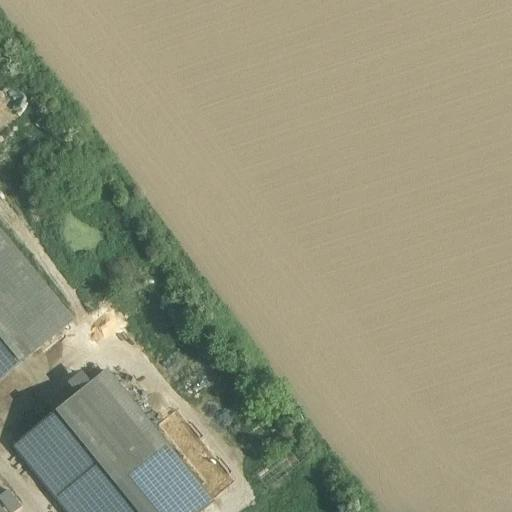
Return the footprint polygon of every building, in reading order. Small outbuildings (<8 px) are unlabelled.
[(0,381),(71,323),(0,236),(0,381)] [(190,342),(161,365),(173,380),(202,357),(190,342)] [(71,390),(86,382),(79,370),(64,378),(71,390)] [(13,449),(64,511),(201,511),(212,503),(106,372),(13,449)] [(0,490),(0,511),(7,511),(14,507),(0,490)]
